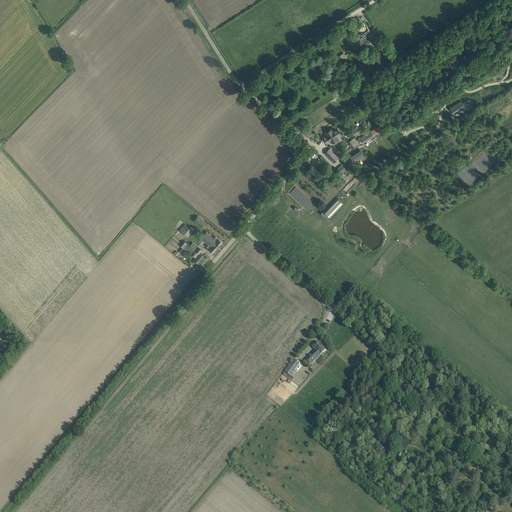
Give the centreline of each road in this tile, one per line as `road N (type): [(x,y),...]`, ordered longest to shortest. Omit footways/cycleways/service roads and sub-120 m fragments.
road 1 (track): [(240,84),(308,144),(196,293)]
road 2 (track): [(240,84),(370,0)]
